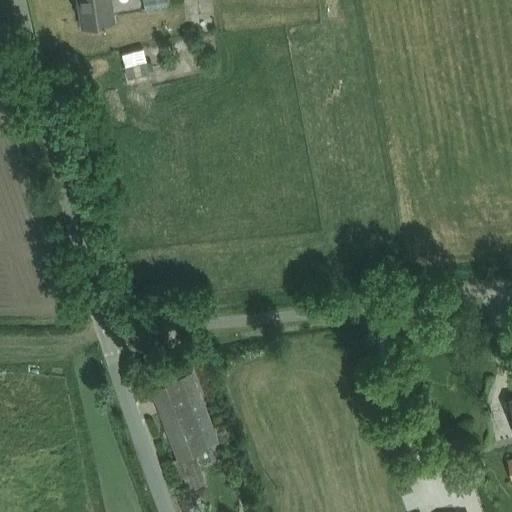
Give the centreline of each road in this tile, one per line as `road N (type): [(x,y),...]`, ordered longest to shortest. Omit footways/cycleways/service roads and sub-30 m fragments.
road 1 (unclassified): [(511,284),(242,322),(101,331)]
road 2 (unclassified): [(101,331),(18,0)]
road 3 (unclassified): [(168,511),(101,331)]
